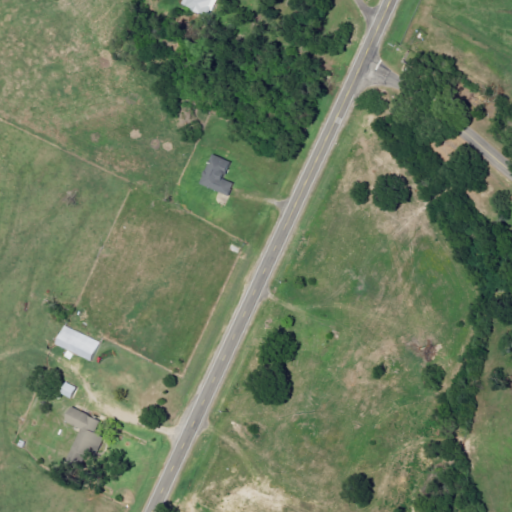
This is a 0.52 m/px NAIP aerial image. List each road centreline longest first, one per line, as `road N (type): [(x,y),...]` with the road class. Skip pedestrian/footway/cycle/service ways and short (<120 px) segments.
road 1 (tertiary): [(155,511),(393,0)]
road 2 (residential): [(362,68),(511,165)]
